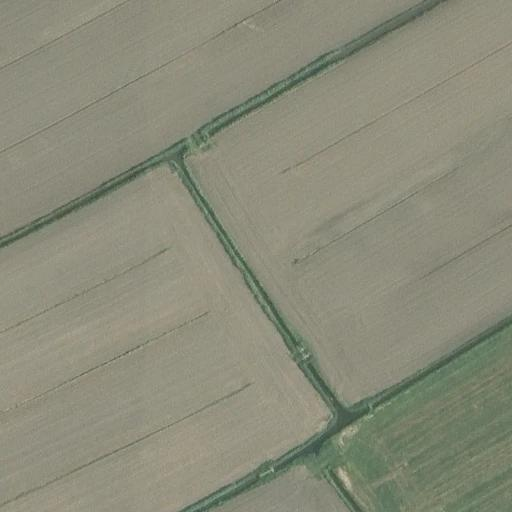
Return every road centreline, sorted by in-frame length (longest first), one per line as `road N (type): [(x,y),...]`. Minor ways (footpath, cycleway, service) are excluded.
road 1 (track): [(128,449),(231,401),(281,492),(353,450),(418,495)]
road 2 (track): [(231,401),(354,331),(408,320),(511,259)]
